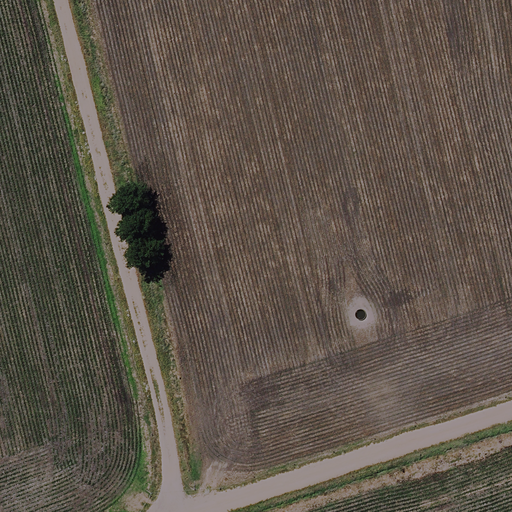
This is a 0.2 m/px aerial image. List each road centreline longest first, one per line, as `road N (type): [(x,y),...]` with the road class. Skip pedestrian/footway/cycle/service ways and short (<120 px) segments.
road 1 (track): [(62,0),(179,505)]
road 2 (track): [(511,381),(157,511)]
